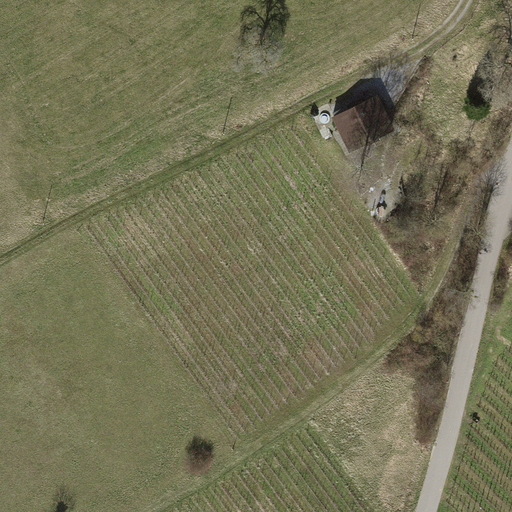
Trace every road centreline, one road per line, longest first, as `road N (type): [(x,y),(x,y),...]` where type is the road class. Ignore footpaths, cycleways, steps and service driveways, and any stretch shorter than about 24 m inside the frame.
road 1 (track): [(0,262),(448,28),(467,0)]
road 2 (track): [(160,511),(307,416),(393,344),(449,260),(479,174),(511,156)]
road 3 (track): [(511,170),(427,511)]
